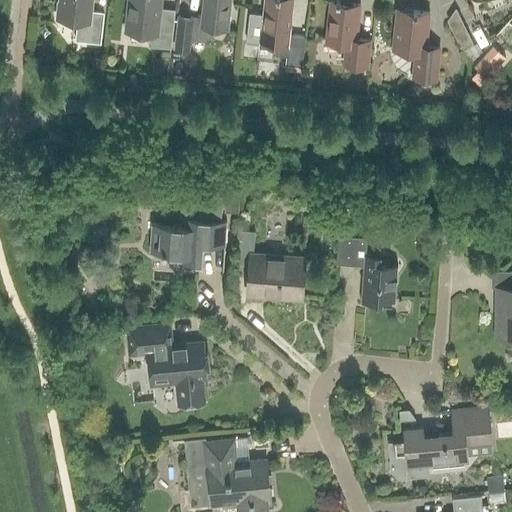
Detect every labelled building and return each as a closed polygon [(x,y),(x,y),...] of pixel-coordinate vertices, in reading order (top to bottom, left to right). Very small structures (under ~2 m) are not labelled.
[(101,43),(104,13),(91,11),(91,0),(60,0),(61,1),(58,1),(57,15),(78,17),(76,40),(101,43)] [(171,48),(175,11),(161,10),(162,0),(128,0),(126,27),(150,30),(149,46),(171,48)] [(228,29),(231,0),(204,0),(202,19),(194,18),(194,17),(179,16),(175,48),(190,50),(191,38),(206,40),(210,36),(211,27),(228,29)] [(265,0),(264,15),(251,14),(248,43),(249,43),(249,42),(277,45),(276,55),(287,56),(286,65),(302,67),(306,36),(290,34),(293,0),(265,0)] [(368,67),(371,41),(357,39),(361,5),(331,1),(326,42),(346,44),(344,64),(368,67)] [(437,79),(440,47),(426,46),(430,12),(405,9),(404,12),(397,11),(393,49),(416,52),(413,77),(437,79)] [(470,65),(484,53),(478,42),(463,50),(470,65)] [(489,79),(507,58),(495,47),(476,67),(489,79)] [(174,69),(177,74),(183,75),(186,69),(183,64),(177,64),(174,69)] [(240,211),(241,197),(227,196),(226,210),(240,211)] [(225,246),(227,221),(215,220),(216,204),(180,201),(178,225),(152,224),(150,251),(181,253),(180,261),(202,263),(204,244),(225,246)] [(255,254),(257,231),(244,230),(242,253),(253,254),(255,254)] [(396,300),(398,265),(381,263),(382,255),(366,254),(367,238),(339,236),(337,264),(365,266),(362,302),(383,304),(383,300),(396,300)] [(300,297),(303,258),(255,254),(253,254),(250,294),(300,297)] [(511,286),(497,287),(496,337),(511,337),(511,286)] [(77,306),(90,299),(83,287),(70,294),(77,306)] [(205,367),(209,367),(207,352),(204,353),(203,341),(163,345),(160,322),(127,326),(129,355),(148,353),(151,385),(177,382),(179,404),(205,401),(203,385),(207,385),(205,367)] [(465,435),(491,432),(489,407),(452,411),(454,433),(424,436),(424,428),(405,430),(406,440),(388,442),(391,468),(403,478),(430,475),(429,463),(468,459),(465,435)] [(415,419),(414,410),(400,411),(401,420),(415,419)] [(267,511),(267,505),(272,504),(267,459),(238,462),(236,438),(206,441),(206,437),(185,440),(191,506),(238,502),(238,511),(267,511)] [(505,490),(503,474),(487,475),(489,491),(505,490)] [(505,490),(493,491),(494,502),(506,501),(505,490)] [(482,511),(481,496),(453,499),(454,511),(482,511)]
